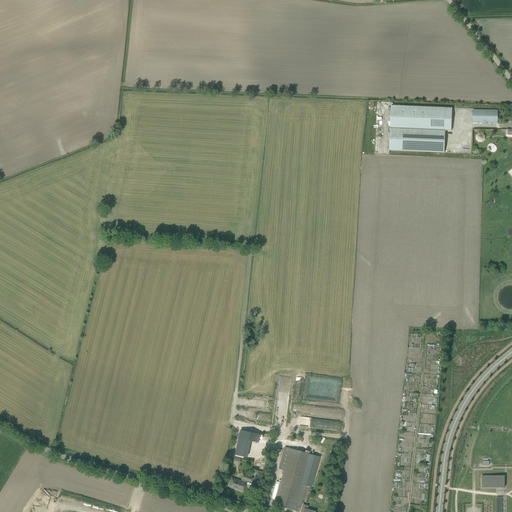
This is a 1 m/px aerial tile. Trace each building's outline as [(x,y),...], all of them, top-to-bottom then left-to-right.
[(391,106),(389,150),(444,153),(445,131),(451,131),(452,108),(391,106)] [(482,124),(488,124),(488,123),(498,123),(498,110),(473,110),(472,123),(482,123),(482,124)] [(417,420),(417,412),(401,412),(401,420),(417,420)] [(257,445),(258,437),(239,433),(237,441),(257,445)] [(274,504),(273,509),(279,510),(280,507),(299,511),(300,509),(306,486),(310,487),(318,456),(285,447),(279,469),(284,470),(274,504)] [(235,489),(242,491),(245,483),(244,482),(245,480),(251,482),(253,478),(248,476),(243,475),(241,479),(240,481),(231,478),(230,481),(229,486),(236,488),(235,489)] [(504,475),(481,475),(481,482),(484,482),(484,487),(504,487),(504,475)]
